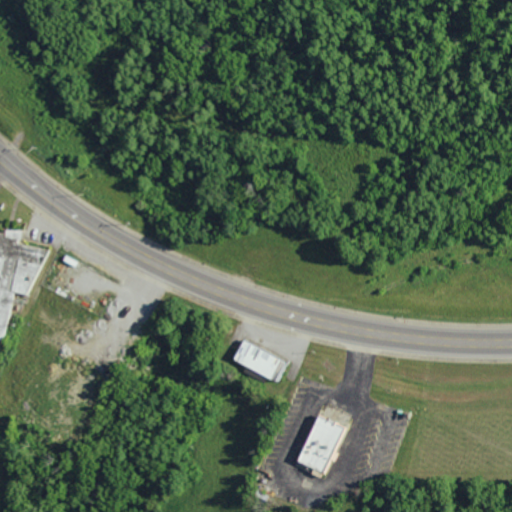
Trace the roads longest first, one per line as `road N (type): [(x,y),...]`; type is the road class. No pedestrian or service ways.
road 1 (primary): [(179,273),(261,306),(343,326),(511,337)]
road 2 (primary): [(13,167),(106,236),(179,273)]
